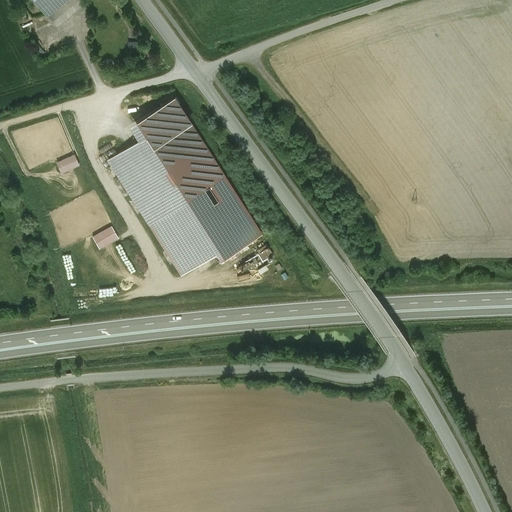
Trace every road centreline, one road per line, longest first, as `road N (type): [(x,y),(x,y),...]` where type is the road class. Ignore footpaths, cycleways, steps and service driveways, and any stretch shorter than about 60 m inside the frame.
road 1 (trunk): [(0,356),(229,329),(511,312)]
road 2 (trunk): [(511,299),(232,316),(0,342)]
road 3 (unclassified): [(403,360),(366,375),(273,366),(0,389)]
road 4 (tertiary): [(403,360),(192,68)]
road 5 (unclassified): [(396,0),(192,68)]
road 6 (unclassified): [(192,68),(0,127)]
road 7 (tertiary): [(485,511),(403,360)]
